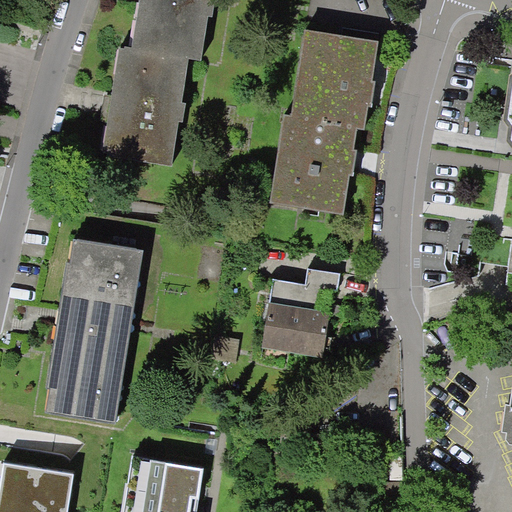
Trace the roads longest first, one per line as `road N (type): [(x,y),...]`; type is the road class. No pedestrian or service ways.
road 1 (residential): [(440,0),(402,157),(395,276),(409,319)]
road 2 (residential): [(0,281),(74,0)]
